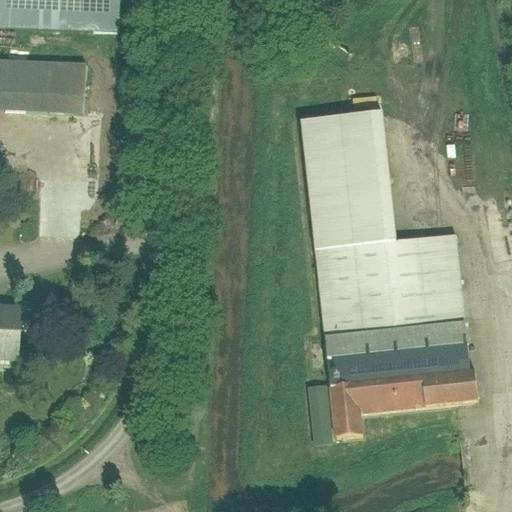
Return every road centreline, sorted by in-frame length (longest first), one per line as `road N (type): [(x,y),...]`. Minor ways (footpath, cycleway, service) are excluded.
road 1 (unclassified): [(173,0),(158,250),(162,313),(142,399),(67,484),(6,511)]
road 2 (track): [(511,402),(440,69),(438,0)]
